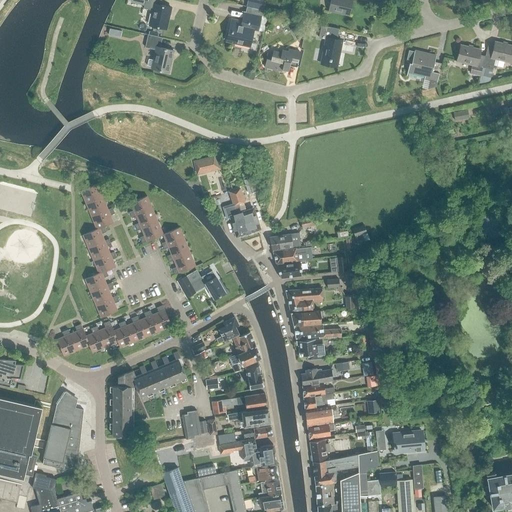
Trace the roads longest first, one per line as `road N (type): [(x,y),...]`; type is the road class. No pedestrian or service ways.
road 1 (residential): [(263,235),(287,334),(310,511)]
road 2 (residential): [(290,511),(252,317),(236,308),(190,333)]
road 3 (residential): [(204,0),(196,44),(213,69),(278,90),(363,71),(383,42)]
road 4 (residential): [(116,511),(100,454),(93,376)]
